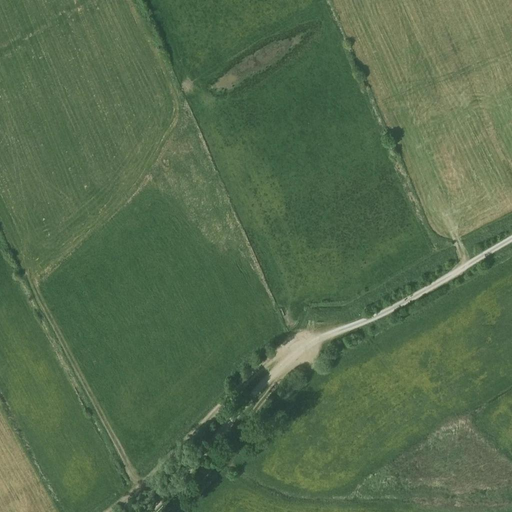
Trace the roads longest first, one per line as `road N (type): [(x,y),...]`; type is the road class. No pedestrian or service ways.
road 1 (track): [(312,339),(285,346),(254,371),(100,511)]
road 2 (unclassified): [(137,511),(283,358),(312,339)]
road 3 (track): [(312,339),(379,313),(511,238)]
road 4 (track): [(312,339),(178,511)]
